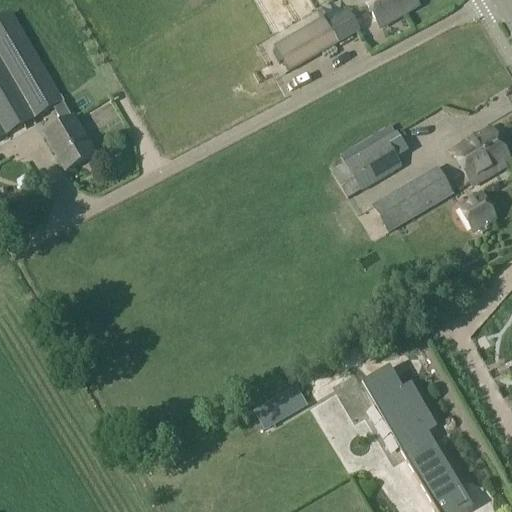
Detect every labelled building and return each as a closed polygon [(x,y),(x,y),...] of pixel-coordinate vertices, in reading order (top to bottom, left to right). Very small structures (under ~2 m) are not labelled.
[(363,0),(380,29),(419,7),(415,0),(414,0),(363,0)] [(0,140),(64,103),(11,13),(0,19),(0,140)] [(290,74),(359,33),(348,13),(325,26),(321,19),(274,46),(278,54),(290,74)] [(94,156),(75,121),(73,122),(64,106),(54,112),(63,127),(45,137),(65,172),(94,156)] [(510,165),(490,131),(452,153),(472,187),(510,165)] [(384,140),(344,165),(361,194),(402,169),(397,161),(384,140)] [(452,196),(436,170),(372,208),(388,233),(452,196)] [(459,209),(473,233),(494,221),(479,197),(459,209)] [(470,511),(473,511),(428,435),(437,430),(411,386),(402,391),(389,369),(361,386),(375,409),(386,402),(410,443),(399,451),(434,511),(470,511)] [(294,464),(328,446),(323,438),(290,457),(294,464)] [(169,452),(141,465),(148,481),(177,468),(169,452)]
